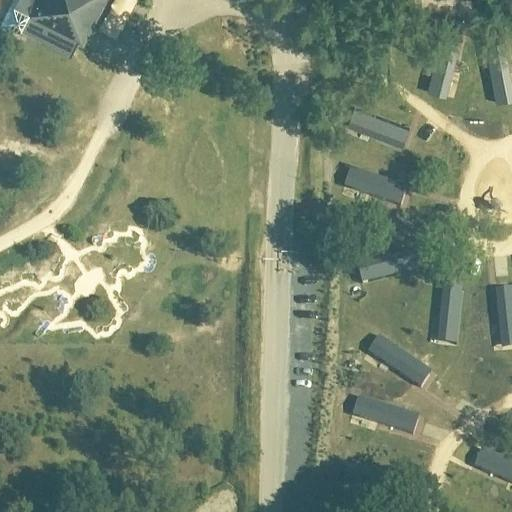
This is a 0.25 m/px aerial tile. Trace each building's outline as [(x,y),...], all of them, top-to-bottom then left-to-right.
[(18,0),(8,20),(75,54),(83,38),(89,43),(111,0),(18,0)] [(375,69),(394,78),(418,27),(399,18),(375,69)] [(427,94),(448,99),(460,44),(439,39),(427,94)] [(495,98),(511,94),(511,68),(507,39),(486,42),(495,98)] [(409,143),(414,122),(359,109),(354,130),(409,143)] [(358,164),(351,184),(403,203),(411,183),(358,164)] [(365,259),(369,278),(424,267),(420,247),(365,259)] [(468,345),(466,283),(446,283),(448,346),(468,345)] [(384,334),(374,350),(426,385),(437,369),(384,334)] [(425,414),(365,393),(358,413),(418,434),(425,414)] [(511,455),(488,445),(479,465),(511,478),(511,455)] [(414,456),(351,452),(349,472),(413,477),(414,456)]
